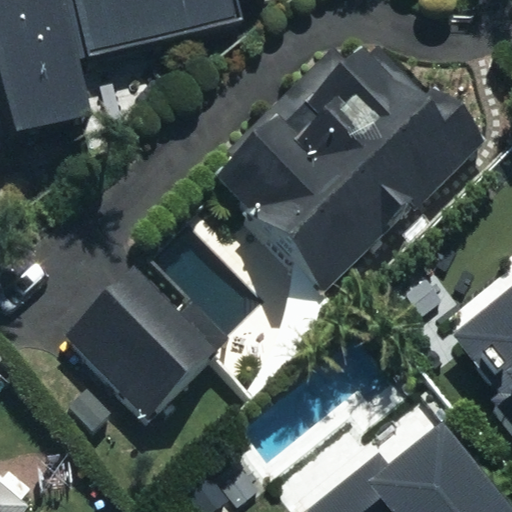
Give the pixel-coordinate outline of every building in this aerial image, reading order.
[(0,0),(0,44),(21,134),(98,116),(85,57),(251,18),(247,0),(0,0)] [(317,310),(474,150),(358,37),(201,198),(317,310)] [(218,343),(183,306),(164,324),(123,282),(53,349),(138,437),(208,370),(199,361),(218,343)] [(511,295),(440,354),(511,441),(511,295)] [(83,386),(55,413),(93,452),(121,425),(83,386)] [(465,511),(417,452),(379,481),(369,468),(313,511),(465,511)]
